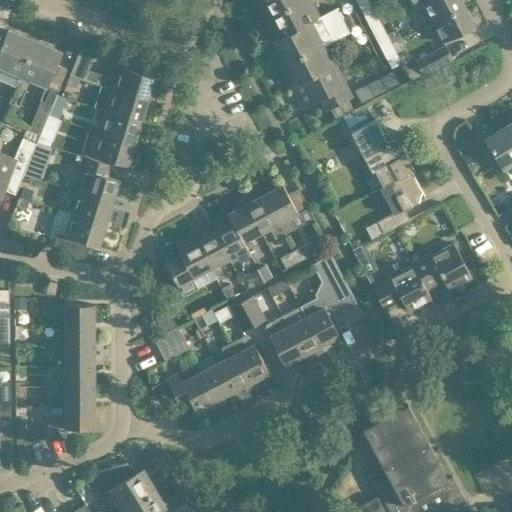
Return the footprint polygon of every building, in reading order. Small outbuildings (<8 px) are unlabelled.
[(324,43),(345,32),(334,10),(341,6),(340,5),(319,16),(310,0),(254,0),(275,39),(268,43),(302,108),(320,98),(326,110),(344,102),(352,97),(324,43)] [(358,0),(357,1),(361,8),(371,3),(368,0),(358,0)] [(422,2),(432,21),(463,4),(461,0),(411,0),(414,6),(422,2)] [(371,3),(361,8),(364,16),(374,11),(372,5),(371,3)] [(463,4),(432,21),(443,42),(475,26),(463,4)] [(374,11),(364,16),(368,23),(378,18),(374,11)] [(378,18),(368,23),(372,31),(382,26),(378,18)] [(382,26),(372,31),(376,38),(386,33),(382,26)] [(386,33),(390,41),(391,43),(401,38),(396,28),(386,33)] [(0,78),(16,85),(20,74),(35,41),(9,30),(0,49),(0,78)] [(386,33),(376,38),(380,46),(390,41),(386,33)] [(391,43),(394,48),(396,52),(406,46),(401,38),(391,43)] [(35,41),(20,74),(46,85),(28,129),(39,133),(56,94),(67,69),(55,63),(60,52),(35,41)] [(390,41),(380,46),(384,53),(394,48),(391,43),(390,41)] [(446,45),(415,61),(422,74),(453,58),(446,45)] [(394,48),(384,53),(388,61),(398,55),(396,52),(394,48)] [(79,52),(70,74),(80,78),(84,79),(93,58),(79,52)] [(398,55),(388,61),(392,68),(401,63),(398,55)] [(114,87),(114,89),(148,100),(155,77),(132,70),(134,63),(122,60),(117,78),(108,75),(105,85),(114,87)] [(396,69),(357,89),(364,103),(403,83),(396,69)] [(80,78),(70,74),(66,83),(76,87),(80,78)] [(114,89),(107,111),(141,121),(148,100),(114,89)] [(56,94),(48,116),(58,120),(66,98),(56,94)] [(107,111),(100,133),(134,143),(141,121),(107,111)] [(58,120),(48,116),(39,141),(48,144),(58,120)] [(380,187),(380,188),(412,172),(415,171),(405,153),(402,154),(394,139),(387,143),(375,120),(351,132),(372,172),(375,170),(383,186),(380,187)] [(511,132),(507,125),(485,139),(493,152),(488,155),(498,172),(504,168),(511,178),(511,176),(511,132)] [(0,194),(4,184),(17,190),(25,171),(26,167),(25,166),(39,133),(28,129),(26,128),(12,161),(1,156),(0,158),(0,194)] [(134,143),(100,133),(93,154),(128,165),(134,143)] [(84,170),(77,192),(112,203),(119,179),(108,175),(111,164),(84,156),(80,169),(84,170)] [(412,172),(380,188),(393,213),(377,221),(383,233),(409,219),(404,208),(425,197),(412,172)] [(283,184),(263,194),(284,234),(296,228),(290,217),(298,213),(283,184)] [(23,187),(19,198),(28,202),(29,202),(33,191),(23,187)] [(77,192),(70,214),(105,224),(112,203),(77,192)] [(251,194),(242,199),(259,233),(268,228),(274,238),(277,236),(278,237),(284,234),(263,194),(254,199),(251,194)] [(28,202),(19,198),(16,205),(27,209),(29,202),(28,202)] [(228,215),(227,216),(248,256),(250,255),(246,248),(243,241),(259,233),(242,199),(236,202),(239,207),(228,213),(228,215)] [(52,230),(58,232),(53,247),(83,256),(87,242),(99,246),(105,224),(70,214),(58,210),(52,230)] [(227,216),(210,225),(227,258),(228,257),(231,262),(238,258),(240,261),(248,256),(227,216)] [(210,225),(191,234),(214,278),(215,278),(210,267),(227,258),(210,225)] [(171,263),(180,280),(187,293),(197,288),(214,278),(191,234),(174,243),(181,257),(171,263)] [(310,240),(292,250),(298,261),(315,251),(310,240)] [(353,249),(359,260),(370,254),(364,243),(353,249)] [(430,252),(411,262),(430,299),(431,298),(427,289),(439,283),(437,281),(442,278),(448,289),(472,277),(454,243),(432,254),(430,252)] [(292,250),(280,256),(286,267),(298,261),(292,250)] [(400,268),(388,274),(371,283),(385,311),(398,305),(397,302),(402,300),(408,311),(430,299),(411,262),(412,264),(401,270),(400,268)] [(267,264),(256,269),(262,281),(273,276),(267,264)] [(298,307),(304,318),(321,351),(333,345),(331,340),(339,335),(336,329),(363,314),(338,268),(321,277),(323,282),(317,294),(318,296),(308,301),(298,307)] [(249,273),(254,284),(262,281),(256,269),(249,273)] [(268,287),(273,296),(290,286),(286,278),(268,287)] [(223,287),(228,299),(235,296),(230,284),(223,287)] [(0,344),(10,345),(9,294),(0,294),(0,344)] [(252,294),(239,301),(252,326),(265,319),(252,294)] [(239,301),(229,307),(243,331),(252,326),(239,301)] [(47,304),(47,313),(64,314),(64,324),(94,324),(94,304),(47,304)] [(291,310),(281,316),(301,355),(303,354),(305,360),(321,351),(304,318),(298,307),(291,310)] [(194,317),(200,329),(217,319),(212,308),(194,317)] [(281,316),(266,323),(265,327),(284,364),(301,355),(281,316)] [(47,336),(48,345),(94,345),(94,324),(64,324),(64,337),(47,336)] [(154,338),(159,349),(182,338),(176,326),(154,338)] [(246,334),(228,344),(251,388),(263,382),(260,377),(269,372),(250,335),(246,334)] [(182,338),(159,349),(165,361),(188,349),(182,338)] [(225,358),(215,363),(230,393),(243,386),(246,391),(251,388),(228,344),(220,348),(225,358)] [(94,345),(48,345),(48,353),(64,354),(64,366),(94,366),(94,345)] [(198,372),(197,373),(215,407),(224,402),(222,397),(230,393),(215,363),(198,372)] [(48,378),(48,386),(94,386),(94,366),(64,366),(64,378),(48,377),(48,378)] [(197,373),(182,381),(179,377),(168,383),(178,403),(181,401),(182,404),(187,401),(195,418),(215,407),(197,373)] [(0,432),(11,432),(10,382),(0,381),(0,432)] [(94,386),(48,386),(48,394),(64,394),(64,407),(94,407),(94,386)] [(408,404),(362,428),(382,466),(369,473),(390,511),(472,511),(452,476),(448,478),(408,404)] [(64,407),(64,419),(47,419),(47,427),(94,427),(94,407),(64,407)] [(94,472),(106,492),(109,490),(118,504),(111,509),(112,511),(119,511),(122,511),(156,490),(143,468),(134,473),(127,461),(94,472)] [(169,511),(156,490),(122,511),(169,511)] [(386,511),(377,495),(345,511),(386,511)] [(90,511),(85,503),(74,510),(74,511),(90,511)]
